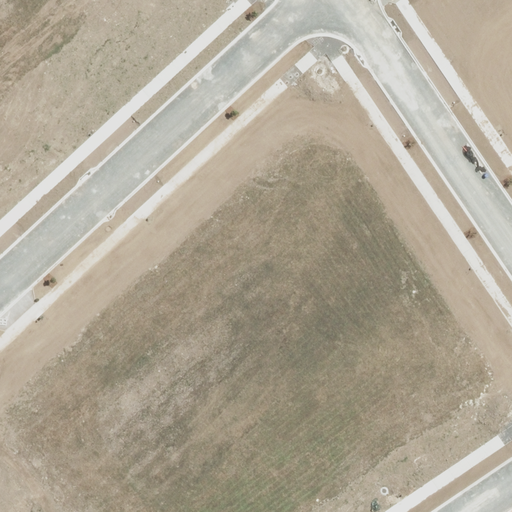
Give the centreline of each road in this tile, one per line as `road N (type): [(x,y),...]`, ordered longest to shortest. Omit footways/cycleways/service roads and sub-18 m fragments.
road 1 (residential): [(0,291),(320,0)]
road 2 (residential): [(352,0),(511,237)]
